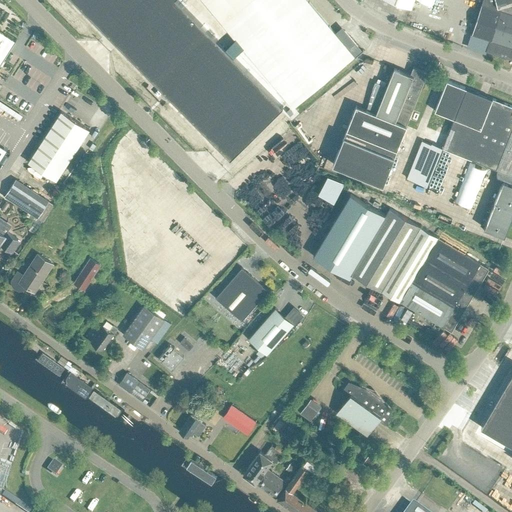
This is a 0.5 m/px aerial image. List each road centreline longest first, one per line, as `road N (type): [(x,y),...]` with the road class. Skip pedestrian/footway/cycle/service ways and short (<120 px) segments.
road 1 (unclassified): [(461,375),(330,296),(240,219),(126,100)]
road 2 (unclassified): [(0,309),(288,511)]
road 3 (unclassified): [(511,79),(359,13),(346,0)]
road 4 (unclassified): [(368,511),(461,375)]
road 5 (unknown): [(0,171),(76,50)]
road 6 (unclassified): [(126,100),(25,0)]
road 7 (unclassified): [(150,498),(36,420)]
